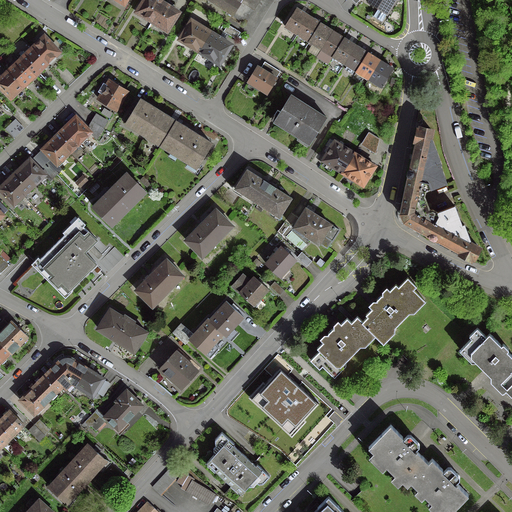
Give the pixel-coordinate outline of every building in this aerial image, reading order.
[(163,3),(157,0),(143,0),(136,12),(151,21),(163,3)] [(208,0),(232,15),(232,16),(244,24),(256,5),(247,0),(208,0)] [(361,1),(359,0),(351,0),(346,6),(355,12),(361,1)] [(368,0),(367,3),(385,14),(394,0),(368,0)] [(178,13),(163,3),(151,21),(166,31),(178,13)] [(308,16),(296,9),(284,27),(297,34),(308,16)] [(320,24),(308,16),(297,34),(308,42),(320,24)] [(210,33),(190,20),(179,39),(198,51),(210,33)] [(332,31),(320,24),(308,42),(320,49),(332,31)] [(344,38),(332,31),(320,49),(332,57),(344,38)] [(215,36),(210,33),(198,51),(218,64),(230,45),(224,41),(223,40),(225,37),(219,33),(217,36),(216,36),(215,36)] [(43,37),(31,48),(31,49),(45,63),(45,64),(58,52),(43,37)] [(355,46),(344,38),(332,57),(344,64),(355,46)] [(367,53),(355,46),(344,64),(356,71),(367,53)] [(44,65),(45,64),(45,63),(31,49),(19,60),(36,77),(40,73),(38,70),(44,65)] [(379,61),(367,53),(356,71),(368,79),(379,61)] [(19,60),(8,71),(7,71),(21,86),(22,86),(29,79),(31,81),(36,77),(19,60)] [(392,69),(379,61),(368,79),(380,87),(392,69)] [(259,69),(256,66),(247,81),(266,93),(280,72),(264,62),(259,69)] [(7,71),(0,77),(0,87),(10,98),(22,86),(21,86),(7,71),(8,71),(7,71)] [(97,92),(101,94),(98,99),(115,110),(126,91),(109,81),(106,85),(102,83),(97,92)] [(297,137),(298,136),(308,143),(324,119),(290,96),(274,121),(297,137)] [(175,122),(139,100),(125,123),(160,145),(175,122)] [(106,121),(95,114),(90,121),(102,128),(106,121)] [(86,128),(75,117),(62,128),(77,144),(90,132),(86,128)] [(15,139),(25,128),(16,119),(5,129),(15,139)] [(102,128),(90,121),(87,126),(97,136),(102,128)] [(210,144),(175,122),(160,145),(196,167),(210,144)] [(77,144),(62,128),(53,137),(68,153),(77,144)] [(431,132),(419,129),(408,178),(427,182),(430,188),(445,183),(438,165),(439,164),(430,138),(431,132)] [(381,139),(369,133),(361,145),(376,155),(381,139)] [(42,150),(37,155),(47,166),(53,161),(56,164),(68,153),(53,137),(41,149),(42,150)] [(354,154),(334,141),(322,160),(342,173),(354,154)] [(374,166),(354,154),(342,173),(362,185),(374,166)] [(31,161),(29,159),(19,168),(34,184),(44,175),(41,172),(47,166),(37,155),(31,161)] [(19,168),(7,180),(22,195),(34,184),(19,168)] [(268,184),(246,169),(234,188),(256,202),(268,184)] [(101,200),(100,199),(92,207),(109,224),(116,217),(117,218),(124,211),(123,210),(129,204),(130,205),(137,198),(136,197),(143,190),(126,173),(119,181),(120,182),(113,188),(101,200)] [(86,180),(82,176),(73,184),(78,189),(86,180)] [(425,190),(430,188),(427,182),(408,178),(400,213),(404,221),(428,234),(437,216),(436,213),(436,212),(432,210),(429,211),(423,196),(425,190)] [(22,195),(7,180),(0,186),(0,190),(13,204),(22,195)] [(290,198),(268,184),(256,202),(278,217),(290,198)] [(453,206),(436,212),(436,213),(437,216),(428,234),(471,258),(477,246),(470,242),(463,225),(461,225),(453,206)] [(302,235),(303,233),(326,248),(338,230),(312,213),(312,212),(305,208),(292,229),(302,235)] [(231,226),(215,209),(184,240),(201,256),(231,226)] [(98,239),(79,220),(32,266),(66,300),(101,265),(87,250),(98,239)] [(294,260),(280,247),(265,263),(279,276),(294,260)] [(3,251),(0,253),(0,257),(3,260),(6,263),(10,258),(3,251)] [(311,261),(301,252),(296,257),(306,266),(311,261)] [(181,275),(165,259),(135,289),(151,306),(181,275)] [(6,263),(3,260),(0,263),(0,273),(8,265),(6,263)] [(242,275),(232,286),(252,305),(267,289),(253,277),(249,281),(242,275)] [(367,316),(362,321),(361,322),(370,331),(378,339),(389,327),(394,327),(408,313),(408,309),(420,297),(412,289),(415,286),(407,278),(397,287),(395,284),(383,297),(382,295),(380,295),(376,300),(376,301),(377,302),(365,315),(367,316)] [(283,291),(273,281),(268,287),(279,296),(283,291)] [(225,301),(208,320),(223,334),(223,335),(224,336),(242,317),(225,301)] [(145,332),(109,309),(97,328),(133,351),(145,332)] [(316,348),(319,351),(310,360),(318,368),(321,365),(329,373),(341,361),(345,361),(359,346),(359,342),(370,331),(361,322),(362,321),(356,316),(351,322),(346,318),(334,330),(333,329),(332,329),(327,333),(327,335),(328,336),(316,348)] [(207,319),(189,338),(209,357),(216,349),(212,345),(218,338),(218,339),(220,338),(223,335),(223,334),(208,320),(207,319)] [(0,322),(0,342),(9,352),(9,353),(18,344),(20,346),(27,340),(25,338),(26,336),(11,321),(7,324),(3,320),(0,322)] [(188,336),(177,327),(172,333),(182,342),(188,336)] [(468,336),(470,338),(463,346),(475,358),(475,362),(489,376),(494,376),(506,388),(509,385),(508,384),(511,380),(511,356),(506,351),(507,350),(507,349),(503,344),(501,344),(500,345),(488,333),(485,336),(476,328),(468,336)] [(0,361),(7,354),(9,353),(9,352),(0,342),(0,361)] [(181,355),(175,350),(159,368),(167,376),(167,375),(181,388),(196,371),(180,356),(181,355)] [(60,358),(58,360),(48,370),(62,384),(62,385),(65,387),(70,382),(75,385),(85,368),(71,359),(69,357),(66,357),(63,357),(60,358)] [(102,378),(85,368),(75,385),(92,395),(94,391),(101,396),(109,384),(109,383),(102,379),(102,378)] [(252,397),(290,433),(319,402),(280,368),(252,397)] [(48,399),(62,385),(62,384),(48,370),(34,384),(48,399)] [(48,399),(34,384),(19,399),(33,414),(48,399)] [(115,401),(116,403),(103,416),(117,430),(141,405),(125,390),(115,401)] [(22,424),(8,410),(0,418),(0,425),(11,436),(22,424)] [(99,417),(94,411),(83,422),(89,427),(99,417)] [(38,419),(33,424),(43,435),(49,429),(38,419)] [(27,430),(38,442),(44,436),(43,435),(33,424),(27,430)] [(0,425),(0,446),(11,436),(0,425)] [(402,437),(390,425),(368,447),(406,485),(410,482),(409,481),(428,463),(427,462),(416,451),(415,452),(413,451),(418,446),(418,443),(410,435),(406,435),(402,440),(400,438),(402,437)] [(257,483),(262,483),(268,476),(256,464),(255,466),(232,445),(233,443),(221,432),(214,439),(214,444),(216,445),(212,449),(212,453),(213,454),(208,459),(217,468),(215,470),(231,485),(233,482),(242,491),(247,485),(248,486),(253,486),(256,482),(257,483)] [(87,444),(68,466),(86,482),(92,476),(90,475),(104,460),(87,444)] [(431,459),(427,462),(428,463),(409,481),(410,482),(440,511),(449,511),(467,495),(456,484),(455,485),(454,484),(458,479),(458,476),(449,467),(447,467),(442,472),(440,470),(442,469),(431,459)] [(86,482),(68,466),(48,487),(65,502),(79,487),(81,488),(82,487),(86,482)] [(188,474),(189,473),(184,469),(177,480),(182,484),(188,474)] [(187,490),(194,477),(188,474),(182,484),(181,486),(187,490)] [(214,495),(192,482),(188,489),(210,502),(214,495)] [(341,511),(342,511),(327,497),(317,507),(320,511),(319,511),(341,511)] [(51,511),(38,499),(25,511),(51,511)] [(157,511),(147,503),(137,511),(157,511)]
